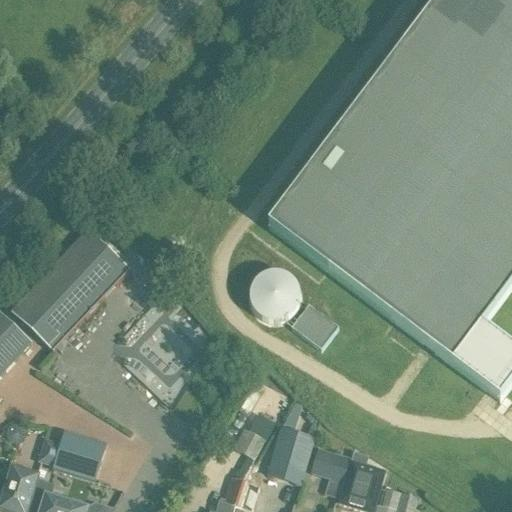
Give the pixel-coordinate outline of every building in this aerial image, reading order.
[(511,390),(511,351),(482,329),(511,289),(511,0),(440,0),(268,229),(501,405),(511,390)] [(87,235),(11,317),(52,355),(128,274),(87,235)] [(265,306),(273,312),(286,297),(278,290),(265,306)] [(292,332),(321,354),(339,331),(309,309),(292,332)] [(0,380),(32,346),(0,316),(0,380)] [(245,432),(234,452),(255,464),(256,463),(266,443),(265,443),(245,432)] [(300,488),(315,441),(280,432),(267,479),(300,488)] [(106,448),(66,435),(61,449),(56,468),(54,474),(94,486),(106,448)] [(46,444),(40,464),(56,468),(61,449),(46,444)] [(318,452),(311,476),(329,482),(324,497),(340,502),(351,465),(352,462),(318,452)] [(354,511),(374,511),(385,475),(351,465),(340,502),(338,507),(354,511)] [(38,480),(13,472),(6,496),(2,495),(0,499),(0,511),(27,511),(33,496),(33,495),(38,480)] [(234,511),(236,510),(237,510),(245,485),(232,481),(224,506),(219,504),(216,511),(234,511)] [(245,485),(237,510),(243,511),(252,511),(259,490),(255,489),(245,485)] [(415,511),(418,501),(381,492),(376,511),(415,511)] [(46,500),(33,496),(27,511),(86,511),(46,500)]
